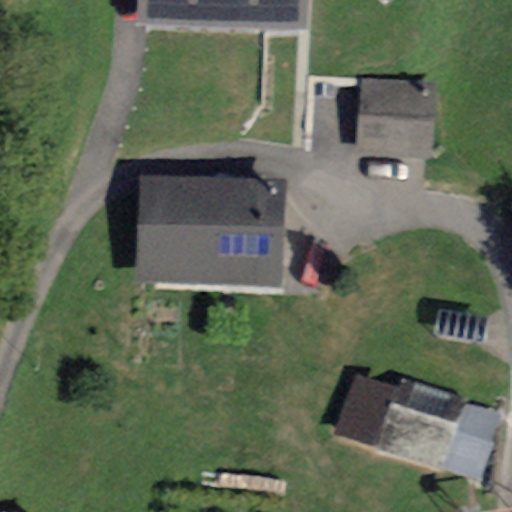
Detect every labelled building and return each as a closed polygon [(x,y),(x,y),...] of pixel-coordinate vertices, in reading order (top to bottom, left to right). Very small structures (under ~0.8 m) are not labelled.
[(306,29),(307,0),(140,0),(140,23),(306,29)] [(431,161),(435,84),(360,79),(355,156),(431,161)] [(284,179),(138,174),(136,283),(281,290),(284,179)] [(483,347),(488,321),(438,311),(433,337),(483,347)] [(356,376),(334,436),(438,474),(440,469),(464,403),(404,381),(400,392),(356,376)] [(500,415),(464,403),(440,469),(478,484),(500,415)]
